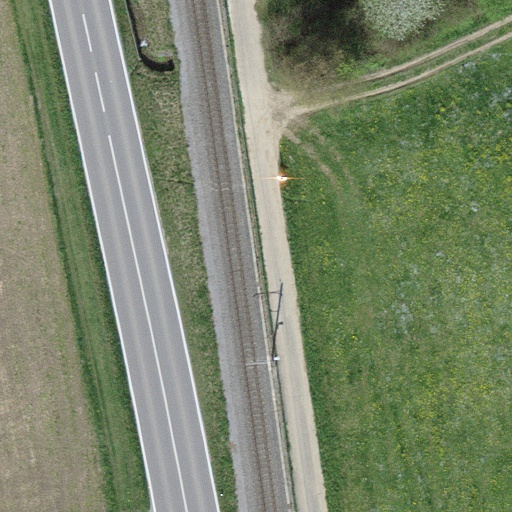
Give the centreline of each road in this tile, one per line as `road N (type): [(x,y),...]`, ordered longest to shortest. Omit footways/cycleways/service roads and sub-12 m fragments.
road 1 (secondary): [(187,511),(77,0)]
road 2 (unclassified): [(310,511),(238,0)]
